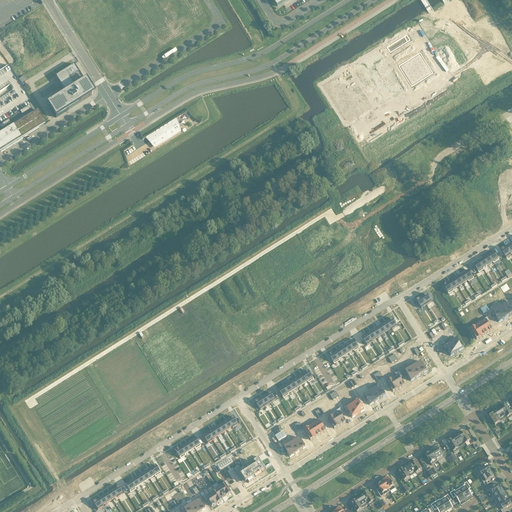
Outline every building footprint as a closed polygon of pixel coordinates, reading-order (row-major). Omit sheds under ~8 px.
[(407,32),(322,85),(348,127),(433,73),(418,50),(415,45),(407,32)] [(0,71),(9,65),(0,50),(0,71)] [(46,124),(9,65),(0,71),(0,152),(1,153),(39,129),(41,127),(46,124)] [(65,92),(47,104),(56,118),(91,96),(90,94),(92,93),(90,90),(88,91),(82,81),(81,82),(80,81),(83,79),(74,65),(55,76),(65,92)] [(176,119),(148,136),(150,138),(147,140),(148,140),(154,147),(162,142),(163,144),(171,139),(169,137),(179,130),(176,119)] [(506,247),(501,250),(506,258),(511,255),(511,254),(506,247)] [(494,252),(489,255),(493,263),(494,264),(499,261),(494,252)] [(489,255),(484,259),(488,266),(493,263),(489,255)] [(484,259),(479,262),(483,269),(488,266),(484,259)] [(479,262),(473,265),(479,273),(484,270),(483,269),(479,262)] [(469,271),(463,274),(468,281),(469,282),(474,279),(469,271)] [(463,274),(459,277),(463,284),(468,281),(463,274)] [(459,277),(454,280),(458,287),(463,284),(459,277)] [(454,280),(449,283),(453,290),(458,287),(454,280)] [(449,283),(443,287),(449,295),(454,292),(453,290),(449,283)] [(427,294),(422,298),(427,306),(432,302),(427,294)] [(422,298),(416,301),(421,309),(422,309),(427,306),(422,298)] [(502,304),(502,305),(503,305),(509,316),(511,314),(511,308),(507,301),(502,304)] [(498,309),(497,309),(498,310),(504,319),(509,316),(503,305),(502,305),(498,309)] [(498,310),(491,314),(493,317),(495,316),(499,322),(504,319),(498,310)] [(480,322),(480,323),(481,323),(487,333),(492,330),(488,323),(490,322),(487,318),(480,322)] [(392,319),(387,322),(392,329),(391,329),(392,330),(397,327),(392,319)] [(387,322),(382,325),(387,332),(391,329),(392,329),(387,322)] [(476,326),(482,337),(487,333),(481,323),(480,323),(476,326)] [(382,325),(377,328),(382,335),(387,332),(382,325)] [(475,325),(470,329),(477,340),(482,337),(476,326),(475,325)] [(377,328),(372,331),(377,338),(382,335),(377,328)] [(372,331),(367,334),(372,342),(372,341),(377,338),(372,331)] [(367,334),(362,338),(367,346),(372,342),(373,342),(372,341),(372,342),(367,334)] [(450,341),(449,341),(450,342),(457,352),(463,349),(456,337),(450,341)] [(354,340),(349,343),(354,350),(353,350),(354,352),(360,348),(354,340)] [(450,342),(442,347),(445,351),(447,350),(451,356),(457,352),(450,342)] [(349,343),(344,346),(349,353),(353,350),(354,350),(349,343)] [(344,346),(339,349),(344,357),(349,353),(344,346)] [(339,349),(334,353),(339,360),(344,357),(339,349)] [(334,353),(329,356),(334,364),(339,361),(340,361),(339,360),(334,353)] [(416,365),(422,375),(427,371),(421,362),(416,365)] [(414,363),(409,366),(411,368),(410,368),(416,378),(422,375),(416,365),(414,363)] [(409,366),(404,370),(411,381),(416,378),(410,368),(411,368),(409,366)] [(309,371),(303,374),(308,382),(309,383),(314,380),(309,371)] [(391,377),(392,379),(399,389),(405,385),(400,378),(402,377),(399,372),(391,377)] [(303,374),(299,378),(303,385),(308,382),(303,374)] [(299,378),(294,381),(298,388),(303,385),(299,378)] [(392,379),(386,383),(393,393),(399,389),(392,379)] [(294,381),(289,384),(293,391),(298,388),(294,381)] [(289,384),(284,387),(288,394),(293,391),(289,384)] [(373,387),(374,389),(380,399),(386,395),(378,384),(373,387)] [(284,387),(278,390),(284,399),(289,395),(288,394),(284,387)] [(374,389),(369,392),(375,402),(380,399),(374,389)] [(271,392),(265,396),(271,404),(276,400),(271,392)] [(369,392),(364,396),(370,405),(375,402),(369,392)] [(358,394),(349,399),(351,403),(358,414),(364,411),(361,405),(364,403),(360,397),(358,394)] [(265,396),(261,399),(266,407),(271,404),(265,396)] [(261,399),(255,402),(260,410),(266,407),(261,399)] [(351,403),(343,408),(347,414),(349,413),(353,418),(358,414),(351,403)] [(511,417),(511,414),(507,406),(501,409),(507,418),(508,420),(511,417)] [(333,414),(332,414),(333,415),(340,426),(346,422),(342,415),(344,414),(340,409),(333,414)] [(507,418),(501,409),(495,413),(500,422),(507,418)] [(500,422),(495,413),(489,417),(495,426),(500,422)] [(333,415),(327,418),(334,429),(340,426),(333,415)] [(233,417),(227,420),(232,427),(232,428),(233,428),(238,425),(233,417)] [(227,420),(223,423),(227,430),(232,427),(227,420)] [(314,423),(314,424),(315,424),(321,434),(326,431),(319,420),(314,423)] [(223,423),(218,426),(222,433),(227,430),(223,423)] [(314,424),(310,427),(316,437),(321,434),(315,424),(314,424)] [(218,426),(213,429),(217,437),(222,433),(218,426)] [(310,427),(302,432),(305,436),(307,435),(311,441),(316,437),(310,427)] [(213,429),(208,433),(212,440),(217,437),(213,429)] [(475,442),(471,436),(468,437),(464,431),(459,435),(464,443),(467,447),(475,442)] [(208,433),(202,436),(207,444),(213,441),(213,440),(212,440),(208,433)] [(464,443),(459,435),(452,439),(457,447),(464,443)] [(195,438),(190,441),(195,448),(194,448),(195,450),(195,449),(201,446),(195,438)] [(300,438),(294,441),(300,451),(306,447),(300,438)] [(457,447),(452,439),(447,442),(454,453),(459,449),(457,447)] [(190,441),(185,444),(190,451),(194,448),(195,448),(190,441)] [(290,444),(289,444),(295,454),(300,451),(294,441),(290,444)] [(289,443),(283,447),(290,457),(295,454),(289,444),(290,444),(289,443)] [(185,444),(180,447),(185,454),(190,451),(185,444)] [(180,447),(175,450),(180,459),(185,456),(186,455),(185,454),(180,447)] [(446,457),(441,449),(439,450),(437,448),(431,451),(438,462),(446,457)] [(438,462),(431,451),(425,455),(432,465),(438,462)] [(423,472),(416,461),(411,464),(416,474),(417,475),(423,472)] [(242,473),(240,475),(245,483),(247,481),(248,483),(263,474),(261,472),(264,470),(259,463),(242,473)] [(416,474),(411,464),(404,468),(410,478),(416,474)] [(155,465),(150,469),(155,476),(154,476),(155,477),(161,474),(155,465)] [(480,478),(491,472),(488,466),(482,470),(481,467),(479,468),(476,469),(475,470),(480,478)] [(410,478),(404,468),(398,472),(405,482),(410,479),(410,478)] [(150,469),(145,472),(150,479),(154,476),(155,476),(150,469)] [(145,472),(140,475),(145,482),(150,479),(145,472)] [(489,480),(494,477),(491,472),(480,478),(485,486),(491,483),(489,480)] [(140,475),(135,478),(140,485),(145,482),(140,475)] [(135,478),(130,481),(135,488),(140,485),(135,478)] [(389,478),(383,481),(390,492),(395,488),(396,488),(394,486),(397,484),(395,481),(392,483),(389,478)] [(130,481),(125,484),(130,493),(136,490),(136,489),(135,488),(130,481)] [(226,481),(219,486),(225,496),(230,493),(227,487),(228,486),(226,481)] [(380,489),(377,491),(381,497),(390,492),(383,481),(377,485),(380,489)] [(493,496),(502,490),(499,484),(493,488),(491,485),(486,489),(488,492),(489,491),(492,496),(493,496)] [(472,497),(468,490),(465,485),(459,489),(466,500),(472,497)] [(118,486),(113,490),(117,497),(118,498),(123,494),(118,486)] [(214,489),(221,499),(225,496),(219,486),(214,489)] [(209,492),(210,493),(216,504),(221,500),(221,499),(214,489),(209,492)] [(466,500),(459,489),(455,492),(454,491),(453,492),(456,497),(460,504),(466,500)] [(113,490),(108,493),(112,500),(117,497),(113,490)] [(495,501),(505,495),(502,490),(493,496),(492,496),(495,501)] [(375,503),(369,492),(363,496),(369,505),(370,506),(375,503)] [(108,493),(103,496),(107,503),(112,500),(108,493)] [(210,493),(203,498),(206,502),(208,501),(211,507),(216,504),(210,493)] [(499,505),(508,499),(505,495),(495,501),(498,506),(499,506),(499,505)] [(103,496),(98,499),(102,506),(103,506),(107,503),(103,496)] [(369,505),(363,496),(356,500),(362,509),(369,505)] [(193,502),(192,502),(193,503),(198,511),(200,511),(204,509),(201,504),(203,503),(200,497),(193,502)] [(453,508),(449,502),(446,497),(440,501),(447,511),(453,508)] [(98,499),(93,502),(98,510),(103,507),(103,506),(102,506),(98,499)] [(507,508),(511,505),(508,499),(499,505),(499,506),(502,510),(501,511),(506,511),(508,511),(507,508)] [(360,511),(363,511),(362,509),(356,500),(351,503),(356,511),(360,511)] [(446,511),(447,511),(440,501),(439,500),(433,504),(437,509),(438,511),(446,511)] [(188,506),(191,511),(198,511),(193,503),(188,506)]
